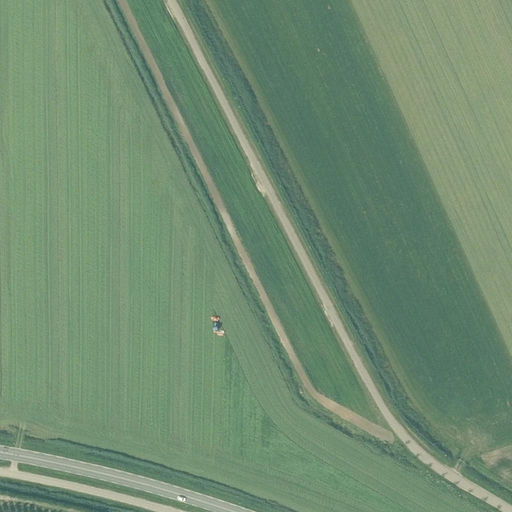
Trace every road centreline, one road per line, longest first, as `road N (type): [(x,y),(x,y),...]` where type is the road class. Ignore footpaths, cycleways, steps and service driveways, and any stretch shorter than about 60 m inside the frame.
road 1 (unclassified): [(510,511),(427,461),(389,419),(171,0)]
road 2 (secondary): [(231,511),(0,453)]
road 3 (unclassified): [(0,472),(161,511)]
